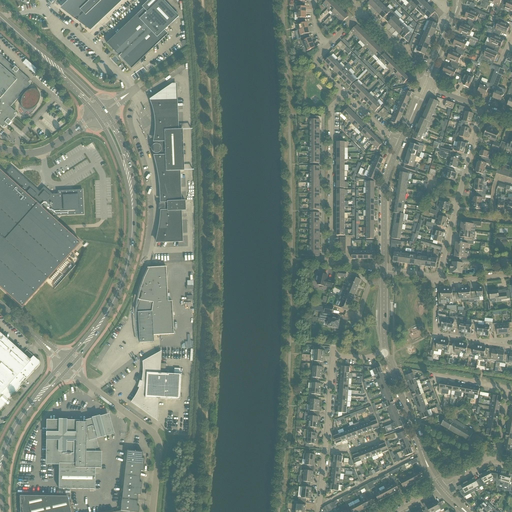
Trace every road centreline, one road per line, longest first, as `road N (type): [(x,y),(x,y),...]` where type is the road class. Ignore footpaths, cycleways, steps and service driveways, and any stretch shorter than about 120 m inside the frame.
road 1 (track): [(202,0),(213,313),(199,511)]
road 2 (residential): [(438,279),(481,107)]
road 3 (tertiary): [(88,339),(115,298),(129,255),(126,174)]
road 4 (residential): [(330,266),(321,265),(322,115),(331,106)]
road 5 (unclassified): [(151,511),(155,440),(83,380)]
road 6 (residential): [(330,266),(331,106)]
road 7 (tertiary): [(440,488),(385,352)]
road 8 (residential): [(325,448),(332,362),(385,352)]
road 9 (tertiary): [(383,270),(385,179),(398,149)]
